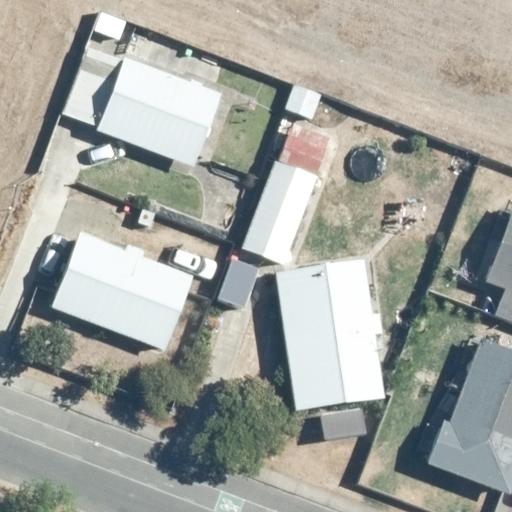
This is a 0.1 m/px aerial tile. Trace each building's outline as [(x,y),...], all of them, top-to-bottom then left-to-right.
[(218,100),(87,50),(60,121),(191,171),(218,100)] [(327,143),(284,128),(238,254),(281,269),(327,143)] [(511,209),(510,209),(475,315),(511,327),(511,209)] [(191,282),(77,238),(48,311),(163,356),(191,282)] [(378,406),(364,266),(275,275),(289,416),(378,406)] [(511,356),(475,342),(427,469),(506,500),(511,484),(511,356)]
